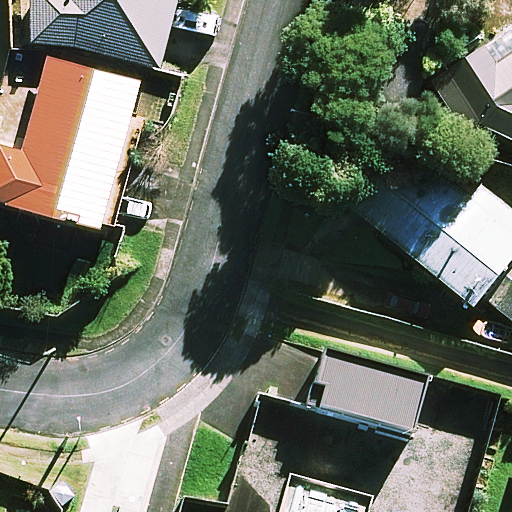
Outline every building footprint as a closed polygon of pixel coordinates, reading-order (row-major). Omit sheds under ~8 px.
[(183,0),(27,0),(20,41),(171,69),(183,0)] [(478,126),(511,142),(511,31),(434,85),(464,129),(478,126)] [(151,87),(50,61),(33,130),(7,124),(2,144),(32,152),(18,209),(113,234),(151,87)] [(416,113),(425,71),(391,63),(382,106),(416,113)] [(511,264),(511,222),(407,140),(352,211),(476,310),(511,264)] [(511,299),(501,316),(511,323),(511,299)] [(425,390),(322,359),(306,414),(408,445),(425,390)] [(329,511),(298,502),(294,511),(329,511)]
